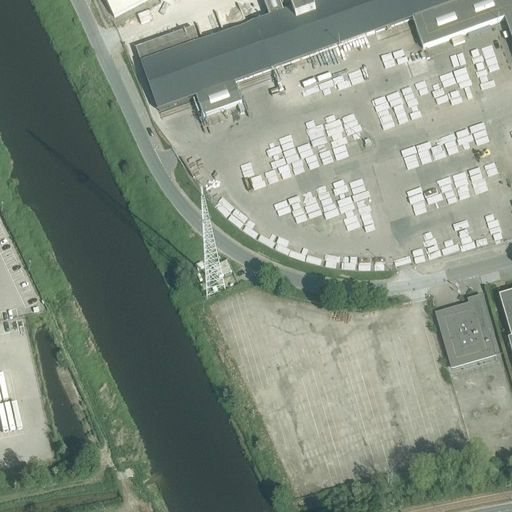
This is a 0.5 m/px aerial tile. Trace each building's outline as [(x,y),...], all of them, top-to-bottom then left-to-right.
[(104,0),(114,18),(148,0),(104,0)] [(511,0),(324,0),(312,5),(309,0),(307,0),(306,1),(305,0),(291,0),(296,10),(284,15),(278,0),(264,0),(263,0),(270,20),(198,46),(193,31),(137,51),(159,111),(196,98),(204,119),(242,105),(235,84),(413,20),(423,50),(504,21),(511,41),(511,0)] [(227,262),(214,268),(219,279),(232,273),(227,262)] [(511,293),(499,297),(511,339),(508,340),(511,354),(511,293)] [(494,357),(478,301),(472,302),(473,305),(436,316),(452,369),(494,357)]
